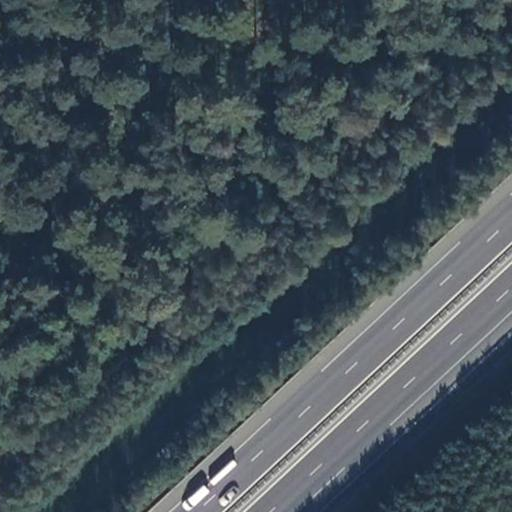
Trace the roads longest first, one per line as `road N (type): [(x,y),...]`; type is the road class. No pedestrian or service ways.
road 1 (motorway): [(511,221),(199,511)]
road 2 (motorway): [(278,511),(511,292)]
